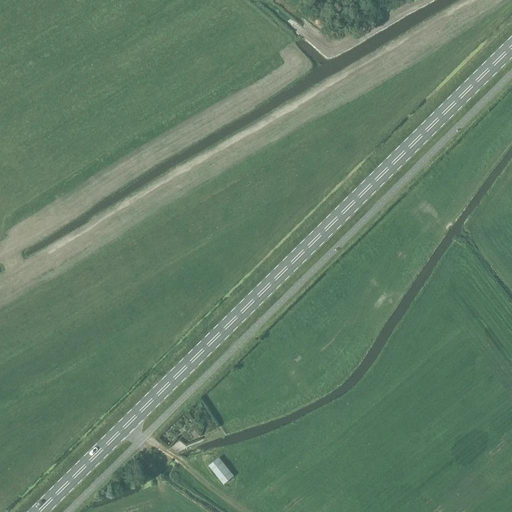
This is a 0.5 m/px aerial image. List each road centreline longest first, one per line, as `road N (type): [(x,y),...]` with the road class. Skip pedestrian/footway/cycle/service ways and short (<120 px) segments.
road 1 (secondary): [(40,511),(511,47)]
road 2 (track): [(244,511),(124,427)]
